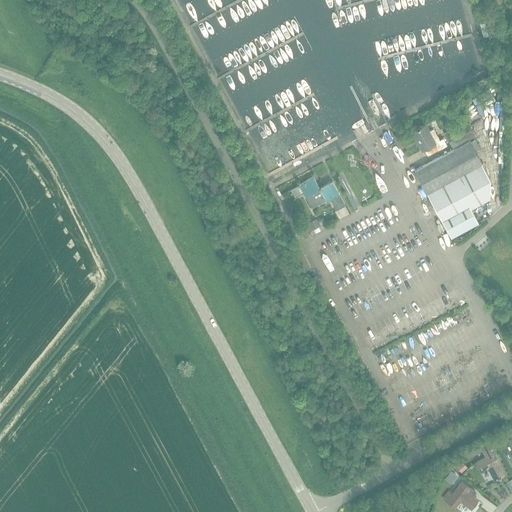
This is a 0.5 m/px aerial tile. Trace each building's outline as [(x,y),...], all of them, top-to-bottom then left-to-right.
[(485,23),(486,26),(489,37),(495,36),(494,33),(499,31),(496,20),(485,23)] [(453,147),(475,135),(467,121),(445,133),(453,147)] [(428,154),(447,145),(443,138),(440,140),(433,128),(430,130),(426,123),(411,131),(422,150),(424,148),(428,154)] [(469,140),(414,170),(433,205),(443,223),(471,208),(470,207),(488,198),(489,178),(481,162),(469,140)] [(336,210),(345,205),(332,181),(319,188),(313,176),(299,183),(311,206),(329,197),(336,210)] [(478,222),(471,208),(443,223),(450,236),(478,222)] [(308,237),(327,226),(323,218),(317,221),(316,218),(309,222),(308,219),(301,223),(308,237)] [(292,249),(303,271),(311,267),(299,246),(292,249)] [(500,449),(506,446),(508,451),(511,449),(511,437),(510,438),(507,433),(501,436),(500,433),(493,436),(500,449)] [(489,455),(476,462),(480,471),(488,467),(494,479),(497,478),(498,479),(501,477),(500,476),(503,475),(497,462),(498,462),(493,453),(495,452),(490,441),(483,444),(489,455)] [(442,497),(446,501),(454,507),(460,500),(468,507),(471,504),(474,501),(473,501),(475,499),(475,500),(475,499),(470,495),(474,490),(462,481),(452,494),(448,490),(442,497)]
